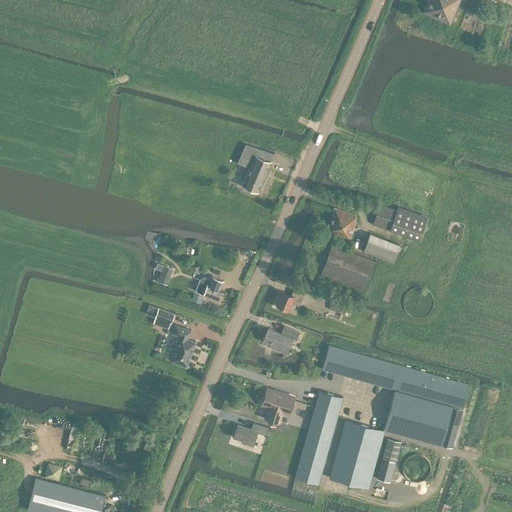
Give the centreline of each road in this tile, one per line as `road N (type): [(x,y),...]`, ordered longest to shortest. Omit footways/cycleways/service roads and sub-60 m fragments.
road 1 (tertiary): [(156,511),(380,0)]
road 2 (track): [(35,66),(102,84),(132,75),(325,129)]
road 3 (track): [(511,189),(327,126)]
road 4 (track): [(0,452),(70,457),(165,489)]
road 5 (track): [(298,188),(423,246)]
